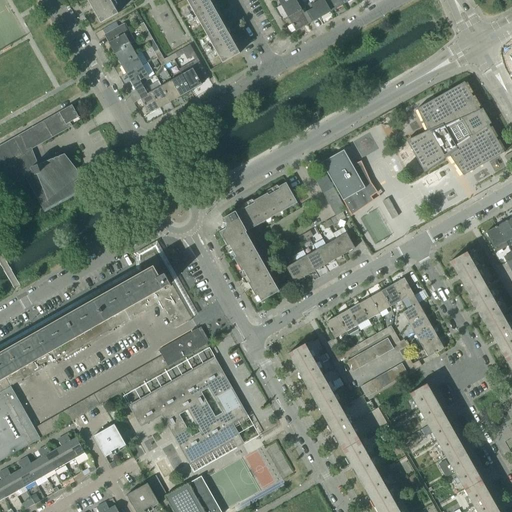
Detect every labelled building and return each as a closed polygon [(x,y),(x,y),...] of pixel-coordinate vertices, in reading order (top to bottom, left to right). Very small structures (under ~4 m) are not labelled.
[(87,0),(90,4),(91,7),(93,9),(101,23),(118,14),(110,0),(87,0)] [(212,44),(212,45),(204,49),(207,54),(215,50),(223,63),(240,54),(232,40),(231,38),(229,35),(214,8),(212,5),(211,3),(209,0),(186,0),(194,12),(193,12),(194,13),(186,17),(189,22),(196,18),(197,18),(212,44)] [(288,18),(301,10),(295,0),(290,0),(281,6),(288,17),(287,17),(288,18)] [(320,0),(311,6),(312,8),(318,19),(319,19),(319,18),(330,12),(323,0),(320,0)] [(340,0),(323,0),(330,12),(331,12),(331,11),(342,5),(343,5),(340,0)] [(312,8),(308,11),(313,21),(318,19),(312,8)] [(301,10),(288,18),(296,31),(308,24),(308,25),(309,24),(303,14),(301,10)] [(308,11),(303,14),(309,24),(313,21),(308,11)] [(139,26),(143,33),(147,30),(143,23),(139,26)] [(114,54),(130,45),(135,43),(124,24),(104,35),(114,53),(114,54)] [(143,33),(148,42),(152,40),(147,30),(143,33)] [(148,42),(154,54),(159,51),(152,40),(148,42)] [(119,64),(120,65),(136,55),(130,45),(114,54),(115,54),(120,64),(119,64)] [(175,53),(166,58),(168,62),(177,57),(175,53)] [(126,75),(142,66),(136,55),(120,65),(120,64),(126,74),(125,75),(126,75)] [(161,61),(159,62),(162,66),(168,62),(166,58),(161,61)] [(136,92),(143,88),(139,81),(148,76),(142,66),(126,75),(132,85),(131,85),(132,86),(132,85),(134,89),(136,92)] [(192,69),(182,74),(191,90),(198,86),(198,87),(201,86),(201,85),(202,85),(192,69)] [(182,74),(172,80),(181,96),(188,92),(188,93),(191,91),(191,90),(182,74)] [(172,80),(161,86),(170,102),(177,98),(177,99),(181,97),(180,96),(181,96),(172,80)] [(482,109),(480,110),(464,82),(435,99),(436,100),(432,102),(431,101),(417,109),(427,131),(406,141),(424,173),(449,156),(463,176),(483,165),(482,163),(486,161),(487,162),(504,153),(488,125),(491,124),(482,109)] [(161,86),(151,92),(160,108),(166,104),(167,105),(170,103),(170,102),(161,86)] [(143,88),(136,92),(140,99),(149,114),(156,110),(156,111),(160,109),(160,108),(151,92),(147,95),(143,88)] [(140,99),(136,92),(129,96),(133,103),(140,99)] [(64,126),(78,118),(79,118),(72,105),(0,145),(0,180),(4,187),(26,179),(45,213),(80,193),(74,183),(82,177),(81,176),(80,176),(81,175),(65,154),(59,157),(58,158),(58,157),(54,158),(54,159),(53,160),(53,159),(49,160),(49,161),(48,162),(48,161),(44,162),(44,163),(43,164),(43,163),(39,164),(39,165),(38,166),(38,165),(36,165),(29,149),(31,148),(32,149),(67,130),(64,126)] [(321,163),(351,216),(373,201),(371,197),(377,193),(371,183),(361,162),(352,166),(343,151),(321,163)] [(316,182),(319,188),(330,182),(326,176),(316,182)] [(319,188),(322,193),(333,188),(330,182),(319,188)] [(248,204),(223,218),(226,224),(225,229),(219,232),(242,272),(244,271),(250,282),(248,283),(256,297),(258,296),(261,302),(277,293),(241,229),(244,228),(245,230),(296,201),(286,183),(278,187),(279,189),(268,195),(267,193),(253,201),(254,203),(249,206),(248,204)] [(322,193),(326,199),(336,193),(333,188),(322,193)] [(326,199),(329,205),(339,199),(336,193),(326,199)] [(329,205),(332,211),(343,205),(339,199),(329,205)] [(391,217),(397,214),(388,199),(382,202),(391,218),(391,217)] [(343,205),(332,211),(336,217),(346,211),(343,205)] [(505,242),(511,238),(511,230),(506,221),(505,221),(506,221),(497,226),(496,226),(505,242)] [(508,246),(505,242),(496,226),(495,227),(486,233),(494,248),(497,252),(508,246)] [(333,234),(336,239),(344,254),(355,248),(346,233),(343,228),(333,234)] [(336,239),(326,245),(334,260),(344,254),(336,239)] [(326,245),(316,250),(325,266),(334,260),(326,245)] [(298,260),(306,255),(304,250),(295,255),(298,260)] [(316,250),(306,256),(315,271),(325,266),(316,250)] [(143,273),(0,354),(0,368),(10,387),(11,386),(158,303),(161,309),(164,308),(175,327),(192,318),(191,318),(187,310),(187,309),(186,309),(182,301),(181,301),(177,292),(171,283),(166,273),(154,252),(143,258),(143,273)] [(511,331),(510,329),(496,303),(492,297),(481,277),(486,274),(481,266),(476,269),(474,265),(467,252),(450,262),(458,276),(460,280),(476,307),(476,308),(478,312),(494,339),(496,344),(511,371),(511,372),(511,371),(511,331)] [(306,256),(296,262),(305,277),(315,271),(306,256)] [(305,277),(296,262),(286,268),(294,283),(305,277)] [(407,297),(413,307),(418,303),(415,297),(404,278),(392,285),(402,300),(407,297)] [(390,307),(402,300),(392,285),(382,291),(390,307)] [(380,313),(390,307),(382,291),(370,297),(380,313)] [(368,319),(380,313),(370,297),(359,304),(368,319)] [(402,312),(409,324),(425,315),(418,303),(413,307),(402,312)] [(357,326),(368,319),(359,304),(348,310),(357,326)] [(359,329),(357,326),(348,310),(337,316),(346,332),(348,335),(359,329)] [(409,324),(415,335),(431,326),(425,315),(409,324)] [(335,339),(346,332),(337,316),(326,323),(335,339)] [(389,333),(391,336),(395,334),(391,326),(386,328),(389,333)] [(415,335),(421,346),(437,337),(431,326),(415,335)] [(381,337),(389,333),(386,328),(378,333),(381,337)] [(197,329),(178,340),(187,355),(206,344),(203,339),(197,329),(198,329),(197,329)] [(373,342),(381,337),(378,333),(371,337),(373,342)] [(391,336),(395,345),(400,342),(395,334),(391,336)] [(365,346),(373,342),(371,337),(363,342),(365,346)] [(437,337),(421,346),(428,357),(444,348),(437,337)] [(387,338),(382,341),(388,352),(393,349),(387,338)] [(178,340),(168,345),(177,361),(187,355),(178,340)] [(395,345),(399,351),(408,346),(404,340),(400,342),(395,345)] [(382,341),(377,344),(383,355),(388,352),(382,341)] [(358,351),(365,346),(363,342),(355,346),(358,351)] [(371,500),(377,511),(400,511),(388,491),(385,485),(370,459),(367,453),(352,427),(349,422),(348,421),(347,417),(346,415),(341,408),(334,395),(331,389),(330,389),(317,365),(316,363),(314,360),(312,357),(305,344),(288,353),(296,367),(298,372),(314,399),(316,404),(317,404),(332,431),(334,436),(335,436),(350,463),(353,468),(368,495),(371,500)] [(377,344),(372,347),(378,358),(383,355),(377,344)] [(159,351),(162,356),(167,366),(168,366),(177,361),(168,345),(159,351)] [(349,355),(358,351),(355,346),(347,351),(349,355)] [(399,351),(404,360),(409,358),(407,354),(411,352),(408,346),(399,351)] [(200,353),(204,361),(215,355),(210,347),(200,353)] [(372,347),(367,350),(373,360),(378,358),(372,347)] [(338,362),(345,358),(343,353),(341,354),(337,348),(332,351),(338,362)] [(367,350),(362,353),(368,363),(373,360),(367,350)] [(362,353),(356,356),(362,366),(368,363),(362,353)] [(162,356),(156,359),(162,369),(163,369),(167,366),(162,356)] [(356,356),(351,359),(357,369),(362,366),(356,356)] [(226,428),(246,416),(246,417),(247,416),(214,357),(213,358),(130,405),(129,405),(141,427),(142,426),(141,426),(161,414),(168,425),(190,465),(191,465),(233,441),(226,428)] [(409,358),(404,360),(411,372),(422,366),(419,361),(413,364),(409,358)] [(156,359),(151,362),(157,372),(158,372),(157,372),(162,369),(156,359)] [(357,369),(351,359),(346,362),(352,372),(357,369)] [(151,362),(146,365),(152,375),(157,372),(151,362)] [(402,364),(397,366),(402,377),(407,374),(402,364)] [(146,365),(141,368),(147,378),(152,375),(146,365)] [(397,366),(391,369),(397,380),(402,377),(397,366)] [(10,387),(0,368),(0,461),(40,439),(11,386),(10,387)] [(141,368),(136,371),(142,381),(147,378),(141,368)] [(391,369),(386,373),(392,383),(397,380),(391,369)] [(136,371),(131,374),(136,384),(137,384),(141,381),(142,381),(136,371)] [(386,373),(381,375),(387,386),(392,383),(386,373)] [(131,374),(125,377),(131,387),(136,384),(131,374)] [(381,375),(376,378),(382,389),(387,386),(381,375)] [(125,377),(120,380),(126,390),(131,387),(125,377)] [(376,378),(371,381),(377,392),(382,389),(376,378)] [(120,380),(115,383),(121,393),(125,390),(126,390),(120,380)] [(371,381),(366,384),(372,394),(377,392),(371,381)] [(115,383),(110,385),(115,396),(116,396),(120,393),(121,393),(115,383)] [(372,394),(366,384),(360,387),(366,398),(372,394)] [(421,413),(428,426),(445,416),(437,403),(437,402),(435,398),(434,398),(426,384),(410,393),(417,406),(417,407),(421,413)] [(110,385),(104,388),(110,399),(111,399),(110,398),(115,396),(110,385)] [(104,388),(99,391),(105,402),(110,399),(104,388)] [(99,391),(94,394),(100,405),(100,404),(105,402),(99,391)] [(94,394),(88,397),(94,408),(95,408),(95,407),(99,405),(100,405),(94,394)] [(88,397),(83,400),(89,411),(89,410),(94,408),(88,397)] [(83,400),(78,403),(84,414),(84,413),(89,411),(83,400)] [(78,403),(73,406),(79,417),(79,416),(84,414),(78,403)] [(73,406),(67,409),(73,420),(74,420),(74,419),(78,417),(79,417),(73,406)] [(67,409),(62,412),(68,423),(68,422),(73,420),(67,409)] [(62,412),(57,415),(63,426),(68,423),(62,412)] [(57,415),(51,418),(57,429),(58,429),(62,426),(63,426),(57,415)] [(439,445),(446,457),(463,448),(455,434),(453,430),(452,430),(445,416),(428,426),(435,438),(439,445)] [(51,418),(46,421),(52,432),(52,431),(57,429),(51,418)] [(46,421),(41,424),(47,435),(47,434),(52,432),(46,421)] [(47,435),(41,424),(36,427),(42,438),(42,437),(47,435)] [(93,436),(105,457),(112,453),(111,452),(118,448),(119,449),(126,445),(114,424),(93,436)] [(67,435),(62,437),(74,459),(85,453),(76,438),(71,441),(67,435)] [(61,447),(56,450),(65,464),(74,459),(62,437),(57,440),(61,447)] [(42,449),(54,470),(57,475),(68,470),(65,464),(56,450),(51,453),(47,446),(42,449)] [(457,476),(464,489),(481,480),(473,466),(471,461),(471,462),(463,448),(446,457),(453,470),(457,476)] [(41,458),(36,461),(44,476),(54,470),(42,449),(38,451),(41,458)] [(27,457),(22,460),(35,481),(44,476),(36,461),(31,464),(27,457)] [(22,469),(16,472),(24,487),(35,481),(22,460),(18,462),(22,469)] [(7,468),(2,471),(15,493),(24,487),(16,472),(11,475),(7,468)] [(0,478),(1,481),(0,481),(0,490),(4,498),(15,493),(2,471),(0,472),(0,478)] [(82,473),(72,478),(74,482),(84,476),(82,473)] [(166,493),(156,476),(147,480),(157,498),(166,493)] [(174,511),(221,511),(210,493),(201,476),(165,497),(174,511)] [(74,482),(72,478),(72,477),(62,483),(64,487),(74,482)] [(475,509),(476,511),(499,511),(492,498),(489,494),(481,480),(464,489),(472,502),(471,502),(475,509)] [(126,495),(136,511),(144,511),(145,511),(144,510),(151,506),(152,508),(159,504),(147,483),(126,495)] [(30,497),(34,504),(40,501),(35,493),(30,497)] [(105,502),(101,505),(104,511),(118,511),(115,506),(109,509),(105,502)]
